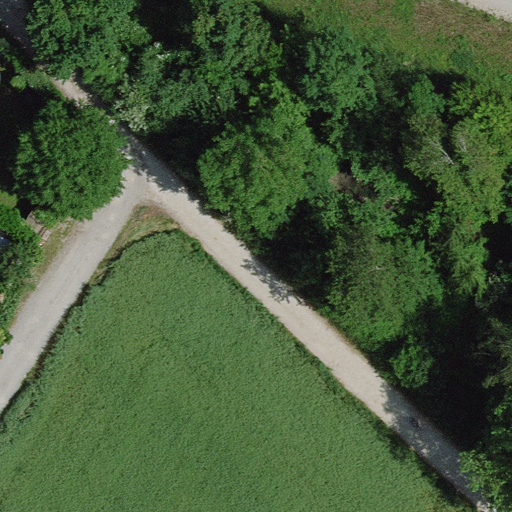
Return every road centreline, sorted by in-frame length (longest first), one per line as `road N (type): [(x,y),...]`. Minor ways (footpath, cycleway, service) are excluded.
road 1 (track): [(510,511),(0,2)]
road 2 (track): [(0,389),(145,153)]
